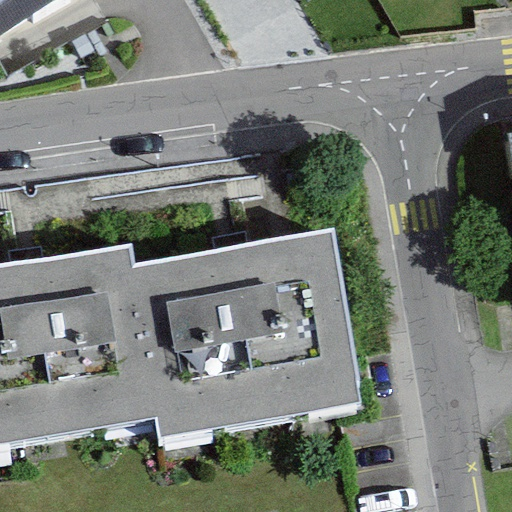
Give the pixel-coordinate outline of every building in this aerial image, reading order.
[(106,0),(0,0),(0,63),(109,5),(106,0)] [(239,0),(244,8),(260,0),(239,0)] [(511,155),(494,159),(511,245),(511,155)] [(322,263),(123,300),(150,441),(155,471),(353,434),(322,263)] [(0,467),(150,441),(123,300),(120,275),(0,296),(0,467)]
